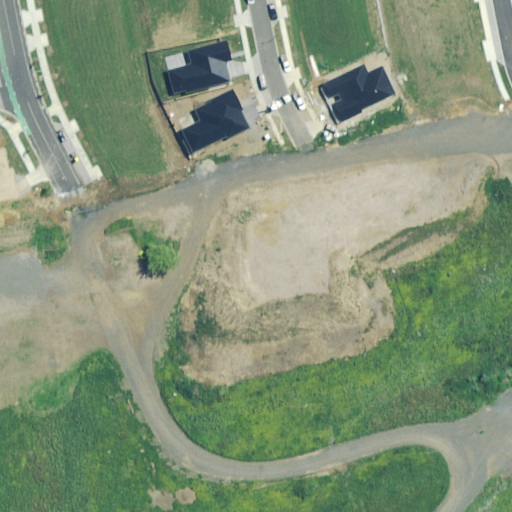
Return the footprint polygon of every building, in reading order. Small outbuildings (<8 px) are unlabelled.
[(153,9),(150,0),(116,0),(123,20),(153,9)] [(466,44),(459,1),(437,4),(444,47),(466,44)] [(227,26),(225,15),(182,22),(184,34),(227,26)] [(167,71),(173,93),(184,90),(185,93),(228,82),(224,63),(230,61),(225,42),(186,52),(189,65),(167,71)] [(33,77),(31,53),(15,55),(16,67),(8,68),(9,79),(33,77)] [(322,85),(341,123),(360,113),(359,111),(394,94),(380,66),(366,73),(362,65),(322,85)] [(85,108),(95,126),(116,116),(115,113),(146,97),(135,75),(125,80),(118,66),(105,73),(106,75),(86,86),(84,81),(70,89),(80,110),(85,108)] [(457,112),(450,69),(434,71),(438,96),(429,97),(432,117),(457,112)] [(180,131),(191,153),(226,136),(227,138),(247,128),(238,110),(241,109),(231,89),(209,101),(210,103),(194,111),(199,121),(180,131)] [(0,198),(19,195),(12,160),(9,160),(6,148),(0,149),(0,198)]
